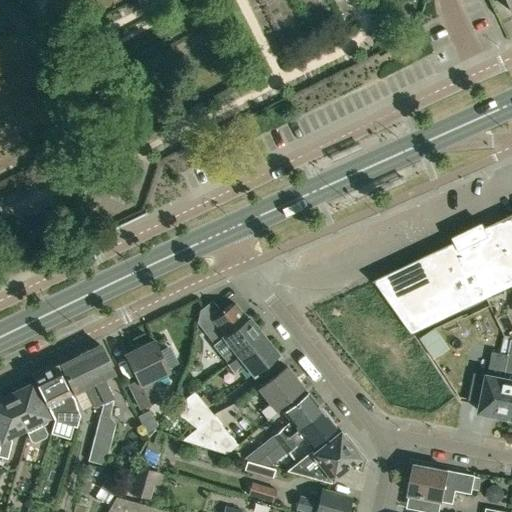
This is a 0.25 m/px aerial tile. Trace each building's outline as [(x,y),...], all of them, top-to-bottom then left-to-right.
[(358,142),(328,155),(330,160),(361,146),(358,142)] [(372,190),(375,196),(406,182),(403,177),(372,190)] [(511,285),(511,214),(375,280),(412,333),(511,285)] [(199,310),(197,323),(214,344),(223,336),(233,348),(222,357),(227,364),(263,336),(248,317),(246,318),(234,303),(222,312),(212,300),(199,310)] [(435,330),(420,340),(432,358),(447,348),(435,330)] [(263,336),(227,364),(233,371),(244,362),(254,374),(278,355),(263,336)] [(169,371),(162,358),(153,340),(125,354),(137,379),(128,384),(140,408),(159,398),(153,385),(152,386),(149,380),(169,371)] [(497,398),(494,414),(511,418),(511,415),(511,340),(510,340),(507,358),(506,360),(504,372),(506,373),(505,376),(501,375),(501,378),(503,379),(499,398),(497,398)] [(100,344),(81,354),(104,402),(87,459),(103,463),(114,425),(109,415),(113,397),(104,378),(114,373),(100,344)] [(81,354),(60,364),(74,393),(84,388),(94,407),(104,402),(81,354)] [(475,373),(470,398),(482,401),(480,411),(494,414),(497,398),(499,398),(503,379),(501,378),(501,375),(505,376),(506,373),(504,372),(506,360),(507,358),(491,355),(487,375),(475,373)] [(32,374),(54,420),(77,408),(74,398),(70,393),(55,363),(32,374)] [(276,412),(274,409),(303,387),(286,366),(258,388),(269,402),(258,411),(265,420),(276,412)] [(13,392),(8,394),(25,428),(25,429),(31,440),(34,442),(47,435),(49,432),(43,420),(48,417),(32,383),(22,388),(20,385),(11,389),(13,392)] [(196,427),(212,414),(193,391),(169,410),(196,427)] [(291,420),(242,460),(247,461),(255,464),(264,456),(273,448),(279,443),(321,409),(308,393),(284,412),(291,420)] [(0,456),(7,458),(11,441),(9,436),(25,428),(8,394),(4,396),(2,394),(0,394),(0,456)] [(150,409),(138,414),(146,430),(157,424),(150,409)] [(319,439),(335,427),(321,409),(279,443),(273,448),(264,456),(255,464),(267,466),(286,451),(304,437),(311,446),(319,439)] [(212,414),(196,427),(178,441),(222,454),(235,444),(212,414)] [(167,435),(158,431),(153,443),(149,442),(141,462),(146,464),(156,467),(160,456),(168,435),(167,435)] [(285,471),(312,478),(331,483),(332,478),(346,467),(361,470),(364,459),(352,444),(350,446),(340,433),(324,446),(314,454),(311,451),(285,471)] [(272,478),(275,469),(267,467),(255,464),(247,461),(244,470),(272,478)] [(79,490),(87,492),(95,465),(87,463),(79,490)] [(455,488),(471,492),(474,476),(415,463),(409,495),(441,501),(441,499),(452,502),(455,488)] [(141,466),(133,493),(153,499),(161,472),(141,466)] [(106,475),(105,476),(105,477),(95,496),(96,496),(111,505),(111,504),(121,485),(122,484),(107,475),(106,475)] [(278,488),(253,481),(249,495),(274,502),(278,488)] [(346,511),(351,498),(331,492),(322,490),(318,502),(300,497),(296,508),(311,511),(346,511)] [(121,511),(116,496),(106,511),(121,511)] [(144,504),(116,496),(121,511),(140,511),(143,505),(144,504)]
